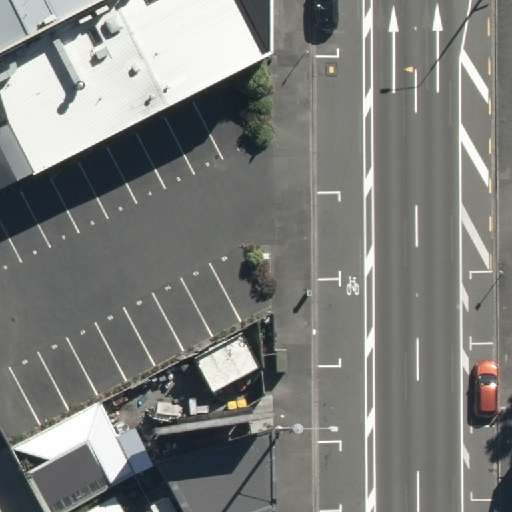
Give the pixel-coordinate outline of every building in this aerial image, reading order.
[(263,0),(104,0),(0,53),(0,189),(265,56),(263,0)] [(0,0),(0,45),(91,0),(0,0)] [(130,190),(0,254),(0,331),(47,422),(210,337),(195,306),(234,286),(197,215),(155,237),(130,190)] [(177,367),(106,404),(123,433),(192,392),(177,367)] [(100,401),(9,447),(42,511),(64,511),(135,474),(100,401)] [(154,462),(180,511),(254,511),(273,506),(270,426),(154,462)]
